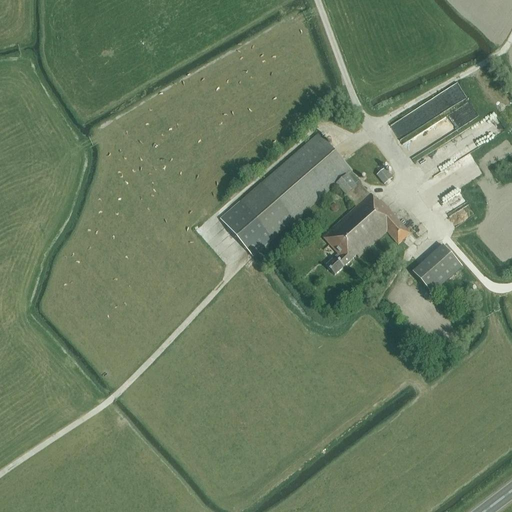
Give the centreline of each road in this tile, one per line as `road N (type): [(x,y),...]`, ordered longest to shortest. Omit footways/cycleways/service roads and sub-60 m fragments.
road 1 (track): [(0,479),(114,397),(224,282),(240,262),(206,226),(319,128),(356,139),(511,39)]
road 2 (unclassified): [(443,236),(358,109),(317,0)]
